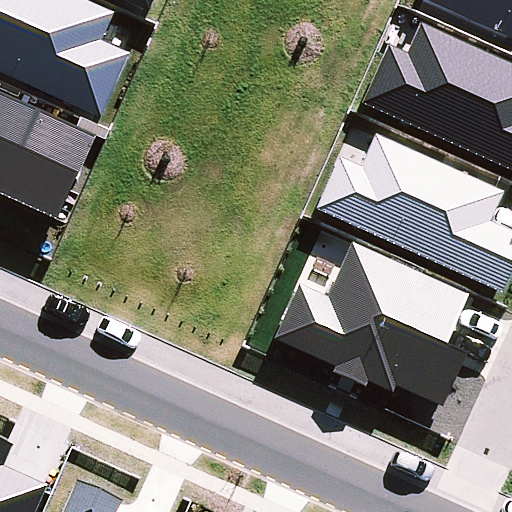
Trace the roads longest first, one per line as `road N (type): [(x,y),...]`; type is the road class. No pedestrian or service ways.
road 1 (residential): [(418,511),(0,326)]
road 2 (residential): [(458,511),(511,395)]
